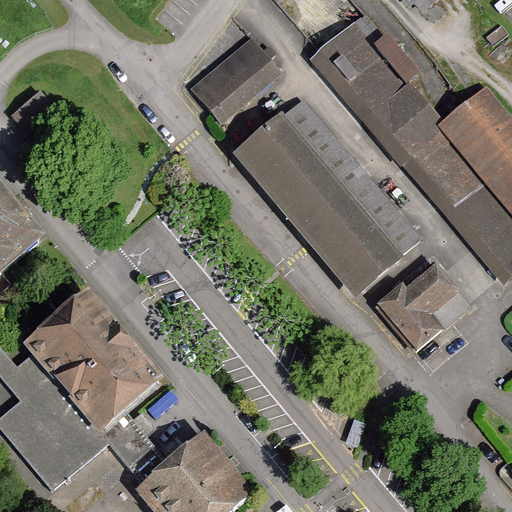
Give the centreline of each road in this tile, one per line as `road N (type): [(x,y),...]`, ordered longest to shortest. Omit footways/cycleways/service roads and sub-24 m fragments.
road 1 (unclassified): [(152,93),(506,511)]
road 2 (unclassified): [(0,142),(308,511)]
road 3 (unclassified): [(74,0),(152,93)]
